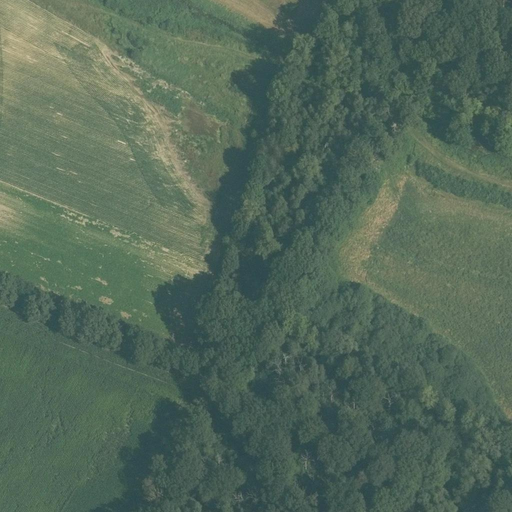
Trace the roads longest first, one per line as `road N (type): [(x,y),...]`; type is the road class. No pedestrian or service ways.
road 1 (track): [(402,114),(316,94),(257,58),(176,40),(83,0)]
road 2 (track): [(402,114),(229,389)]
road 3 (track): [(0,306),(229,389)]
road 4 (track): [(229,389),(151,511)]
